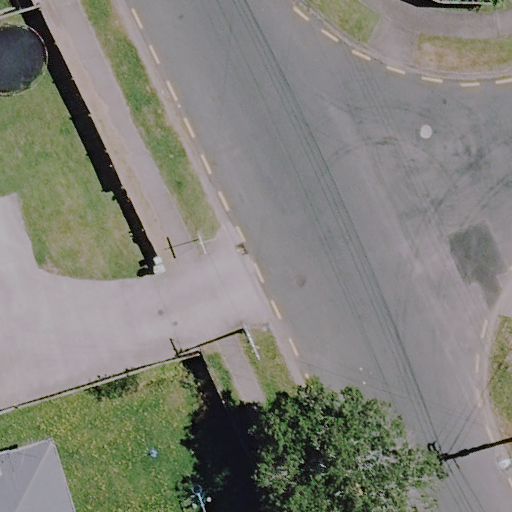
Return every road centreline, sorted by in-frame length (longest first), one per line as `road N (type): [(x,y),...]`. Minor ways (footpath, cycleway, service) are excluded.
road 1 (residential): [(318,220),(449,511)]
road 2 (residential): [(216,0),(318,220)]
road 3 (residential): [(318,220),(511,163)]
